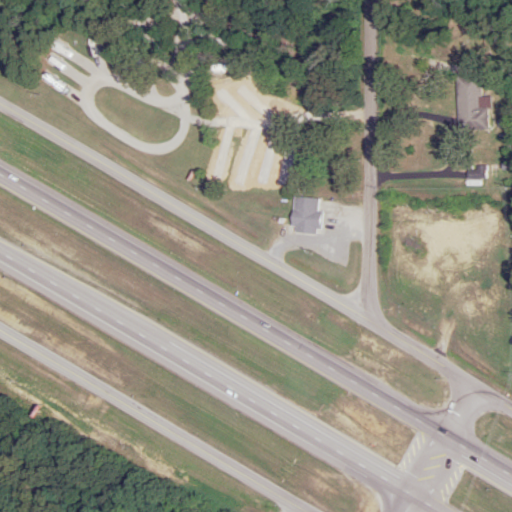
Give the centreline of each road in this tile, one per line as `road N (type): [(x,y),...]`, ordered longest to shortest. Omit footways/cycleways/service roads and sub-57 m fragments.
road 1 (residential): [(2,103),(511,411)]
road 2 (trunk): [(511,477),(0,174)]
road 3 (trunk): [(0,255),(442,511)]
road 4 (residential): [(0,325),(311,511)]
road 5 (tertiary): [(368,322),(370,0)]
road 6 (residential): [(160,105),(185,102),(184,136),(168,152),(144,153),(109,137),(82,104),(104,82),(160,105)]
road 7 (tertiary): [(397,511),(477,390)]
